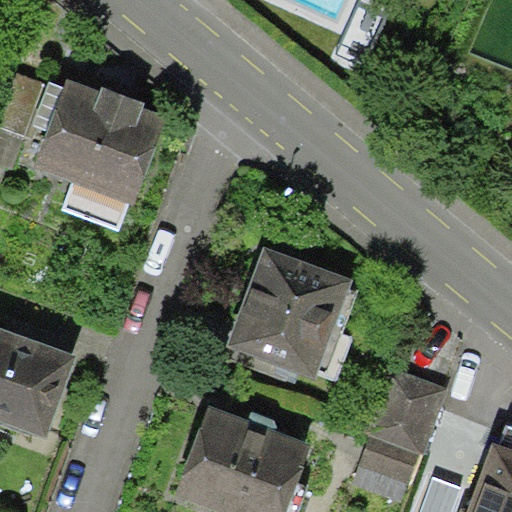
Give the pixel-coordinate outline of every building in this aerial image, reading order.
[(65,206),(118,225),(155,122),(134,114),(138,102),(99,88),(95,101),(62,89),(35,164),(75,178),(65,206)] [(242,336),(336,369),(349,333),(339,330),(355,285),(270,255),(242,336)] [(0,410),(38,424),(64,353),(0,330),(0,410)] [(438,392),(389,374),(371,427),(419,444),(438,392)] [(295,511),(306,482),(290,476),(302,443),(212,411),(184,488),(252,511),(295,511)] [(488,450),(467,511),(511,511),(511,428),(499,419),(488,450)]
